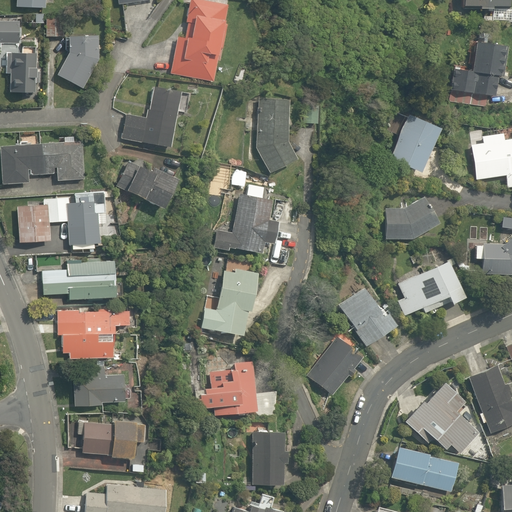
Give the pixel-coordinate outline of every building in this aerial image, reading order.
[(47,0),(17,0),(17,8),(48,9),(47,0)] [(231,6),(195,0),(190,0),(186,25),(189,26),(187,41),(177,39),(170,75),(213,83),(217,59),(225,60),(231,21),(228,21),(231,6)] [(511,0),(465,0),(465,8),(511,10),(511,0)] [(60,19),(47,18),(46,39),(59,39),(60,19)] [(22,24),(0,23),(0,43),(21,45),(22,24)] [(98,40),(70,40),(69,54),(58,77),(86,90),(104,53),(98,40)] [(510,48),(479,44),(474,73),(454,70),(449,101),(488,108),(493,79),(504,81),(510,48)] [(38,55),(6,53),(5,75),(10,75),(9,95),(35,96),(36,80),(41,80),(42,70),(37,70),(38,55)] [(182,95),(154,89),(148,120),(125,115),(120,139),(171,150),(182,95)] [(290,103),(255,101),(254,152),(275,179),(300,164),(287,142),(290,103)] [(446,132),(409,112),(384,158),(421,178),(446,132)] [(511,186),(511,140),(506,141),(506,136),(482,138),(483,145),(471,146),(475,183),(504,180),(505,187),(511,186)] [(81,143),(1,148),(4,188),(29,186),(28,178),(58,176),(59,183),(83,181),(81,143)] [(153,177),(126,163),(115,185),(168,212),(182,185),(156,172),(153,177)] [(268,222),(271,202),(264,201),(267,188),(247,185),(244,197),(237,196),(230,235),(210,232),(208,246),(265,256),(267,243),(278,245),(282,224),(268,222)] [(45,208),(19,208),(20,244),(52,244),(52,224),(70,224),(70,250),(102,249),(102,235),(119,235),(119,225),(107,225),(106,203),(92,203),(92,193),(76,193),(76,205),(71,205),(71,197),(45,198),(45,208)] [(408,212),(380,211),(380,240),(416,242),(442,224),(424,200),(408,212)] [(511,244),(508,248),(485,245),(482,272),(511,274),(511,244)] [(452,261),(396,285),(403,301),(399,303),(406,320),(453,300),(455,306),(468,301),(452,261)] [(117,302),(117,265),(68,264),(68,272),(43,272),(42,297),(71,297),(71,301),(117,302)] [(263,276),(222,268),(213,313),(202,311),(199,327),(251,338),(263,276)] [(396,334),(370,289),(342,305),(368,350),(396,334)] [(69,360),(117,360),(117,328),(134,328),(134,311),(58,310),(58,336),(64,336),(64,354),(69,354),(69,360)] [(363,363),(338,337),(305,370),(329,395),(363,363)] [(511,342),(503,345),(511,372),(511,371),(511,342)] [(225,355),(197,357),(199,391),(193,391),(195,411),(209,410),(210,420),(259,416),(255,365),(234,366),(234,370),(226,370),(225,355)] [(511,409),(493,359),(461,371),(487,437),(511,427),(511,409)] [(105,374),(74,374),(74,407),(103,407),(103,401),(130,401),(130,380),(105,380),(105,374)] [(458,399),(433,376),(393,418),(422,444),(428,437),(439,447),(444,443),(454,452),(474,431),(450,408),(458,399)] [(116,427),(84,425),(82,455),(115,457),(115,461),(131,462),(130,472),(147,473),(150,426),(116,424),(116,427)] [(287,436),(251,433),(248,483),(283,486),(287,436)] [(422,449),(389,443),(382,477),(446,489),(452,459),(422,453),(422,449)] [(511,511),(511,474),(493,476),(495,511),(511,511)] [(167,511),(169,491),(107,486),(106,495),(83,493),(81,511),(167,511)] [(242,511),(233,508),(231,511),(280,511),(272,509),(274,501),(262,498),(260,505),(245,501),(242,511)]
